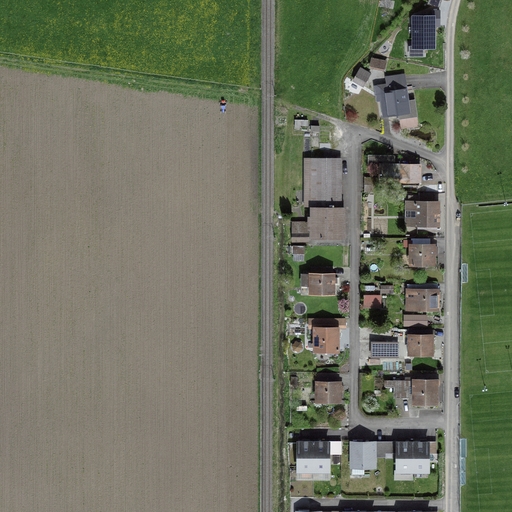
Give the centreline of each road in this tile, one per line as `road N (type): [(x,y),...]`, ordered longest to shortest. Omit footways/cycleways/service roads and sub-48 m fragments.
road 1 (track): [(262,511),(263,0)]
road 2 (residential): [(359,134),(355,414),(365,421),(451,422)]
road 3 (track): [(263,95),(0,57)]
road 4 (residential): [(449,164),(451,422)]
road 5 (residential): [(456,0),(449,164)]
